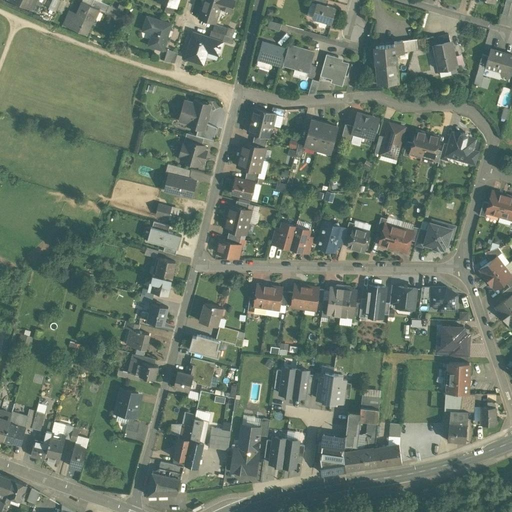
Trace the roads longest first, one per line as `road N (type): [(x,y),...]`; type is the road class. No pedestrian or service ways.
road 1 (residential): [(237,91),(293,103),(376,95),(403,107),(463,107),(492,139),(482,175)]
road 2 (secondary): [(511,445),(463,464),(305,489),(234,511)]
road 3 (residential): [(197,266),(456,268)]
road 4 (residential): [(129,509),(197,266)]
road 5 (residential): [(197,266),(237,91)]
road 6 (residential): [(456,268),(471,285),(511,413)]
road 7 (residential): [(129,509),(0,466)]
